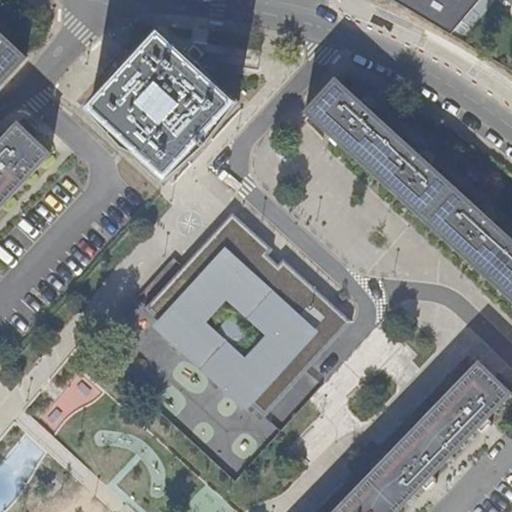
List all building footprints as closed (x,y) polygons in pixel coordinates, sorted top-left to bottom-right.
[(450,34),(479,0),(391,0),(403,7),(450,34)] [(0,86),(27,58),(26,57),(25,58),(1,36),(5,33),(3,31),(4,30),(0,27),(0,26),(0,86)] [(187,57),(163,35),(93,110),(169,180),(198,149),(202,152),(213,139),(210,136),(239,105),(197,66),(206,56),(201,51),(196,47),(187,57)] [(364,104),(339,81),(339,80),(338,79),(307,113),(309,115),(310,114),(334,136),(511,298),(511,238),(493,221),(496,217),(490,212),(485,207),(482,211),(434,168),(438,164),(431,158),(426,153),(423,157),(375,113),(378,110),(373,105),(367,100),(364,104)] [(0,208),(46,159),(51,155),(18,124),(17,125),(17,126),(0,144),(0,208)] [(248,400),(267,417),(308,372),(354,322),(285,260),(279,266),(269,257),(275,250),(234,213),(183,269),(147,309),(165,326),(175,315),(195,332),(179,350),(187,357),(189,354),(218,380),(215,383),(222,389),(238,371),(258,389),(248,400)] [(187,357),(215,383),(218,380),(189,354),(187,357)] [(511,395),(511,394),(511,393),(480,363),(479,364),(479,365),(335,511),(397,511),(422,486),(426,490),(428,488),(429,489),(432,485),(436,481),(435,480),(437,479),(433,475),(477,429),(481,433),(482,431),(483,432),(487,428),(490,425),(489,423),(491,422),(488,418),(511,395)]
